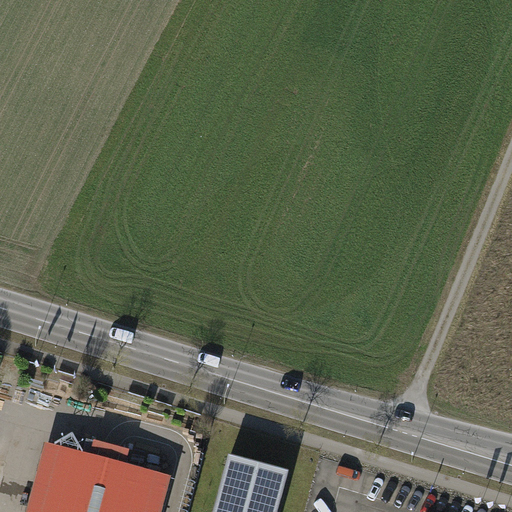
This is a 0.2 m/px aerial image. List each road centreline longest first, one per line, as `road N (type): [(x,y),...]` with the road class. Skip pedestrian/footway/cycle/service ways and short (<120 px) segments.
road 1 (primary): [(0,307),(511,457)]
road 2 (track): [(406,427),(511,154)]
